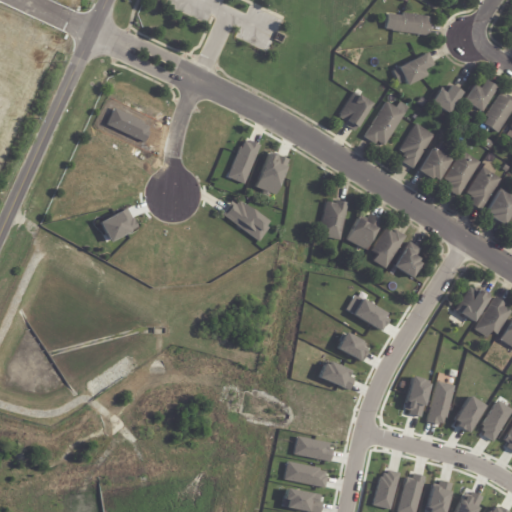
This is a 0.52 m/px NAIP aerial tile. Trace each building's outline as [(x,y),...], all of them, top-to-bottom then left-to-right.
[(429,20),(428,25),(430,25),(428,38),(391,33),(393,16),(400,18),(401,14),(429,18),(429,20)] [(428,55),(433,65),(429,68),(430,69),(424,72),(426,76),(423,78),(424,79),(405,88),(403,83),(398,86),(391,73),(427,54),(428,55)] [(484,83),(495,90),(479,114),(462,103),(460,106),(457,104),(460,99),(463,102),(472,87),(477,91),(483,82),(484,83)] [(451,87),(461,94),(446,116),(430,104),(440,88),(446,92),(450,87),(451,87)] [(354,95),(370,106),(352,133),(342,126),(344,124),(336,119),(352,94),(354,95)] [(501,95),(505,98),(506,96),(511,99),(511,110),(496,136),(482,126),(486,120),(484,118),(499,94),(501,95)] [(382,147),(376,143),(373,146),(362,139),(385,103),(395,109),(398,104),(407,110),(382,148),(382,147)] [(511,120),(503,135),(511,140),(511,120)] [(411,170),(401,164),(403,160),(401,159),(402,156),(397,153),(415,125),(433,137),(412,171),(411,170)] [(456,142),(461,134),(465,137),(460,145),(456,142)] [(226,176),(243,183),(259,145),(248,140),(247,142),(243,141),(241,147),(239,146),(226,176)] [(436,153),(437,153),(439,151),(451,159),(449,161),(450,162),(436,183),(431,180),(430,182),(416,173),(431,150),(436,153)] [(254,186),(267,153),(268,151),(287,159),(274,194),(268,192),(267,196),(261,194),(262,190),(254,186)] [(455,198),(446,192),(449,188),(446,186),(447,185),(442,181),(461,153),(479,165),(457,199),(455,198)] [(477,213),(468,207),(472,201),(469,199),(470,198),(465,195),(482,169),(500,181),(479,214),(477,213)] [(511,203),(511,213),(502,229),(488,221),(490,219),(484,215),(498,194),(511,203)] [(222,214),(258,241),(268,227),(264,224),(266,220),(238,200),(235,204),(230,200),(228,204),(229,205),(222,214)] [(336,201),(346,203),(338,241),(324,238),(325,230),(319,229),(324,201),(331,203),(333,204),(334,201),(336,201)] [(136,228),(126,209),(97,223),(107,242),(136,228)] [(370,216),(379,220),(374,230),(374,229),(364,250),(344,241),(357,215),(365,219),(367,214),(370,216)] [(391,232),(392,233),(394,229),(405,237),(384,270),(371,262),(375,254),(370,251),(384,228),(391,232)] [(182,244),(179,245),(178,238),(187,236),(189,242),(182,244)] [(177,244),(178,246),(169,249),(166,241),(176,238),(177,244)] [(409,243),(419,249),(414,257),(421,261),(410,278),(391,267),(407,242),(409,243)] [(166,264),(173,261),(176,271),(169,273),(166,264)] [(473,288),(477,291),(479,288),(489,295),(472,322),(453,311),(468,287),(471,289),(472,288),(473,288)] [(495,299),(504,304),(502,307),(510,312),(495,335),(489,331),(485,338),(473,330),(493,297),(495,299)] [(386,312),(357,301),(350,318),(380,329),(386,312)] [(511,349),(497,340),(511,319),(511,320),(511,349)] [(360,362),(366,350),(358,346),(360,341),(342,333),(334,350),(360,362)] [(345,390),(353,372),(323,360),(316,378),(345,390)] [(420,416),(427,381),(409,378),(402,412),(420,416)] [(442,427),(452,386),(434,381),(424,422),(442,427)] [(466,433),(482,406),(466,396),(450,424),(466,433)] [(491,443),(511,410),(496,401),(476,433),(491,443)] [(511,424),(501,447),(511,452),(511,424)] [(291,456),(327,462),(330,443),(294,437),(291,456)] [(281,480),(322,489),(326,471),(285,463),(281,480)] [(397,473),(380,470),(372,507),(389,510),(397,473)] [(394,511),(414,511),(423,479),(405,474),(394,511)] [(442,511),(450,484),(433,480),(424,511),(442,511)] [(316,511),(319,496),(286,489),(282,508),(301,511),(316,511)] [(454,511),(474,511),(481,498),(464,490),(454,511)]
